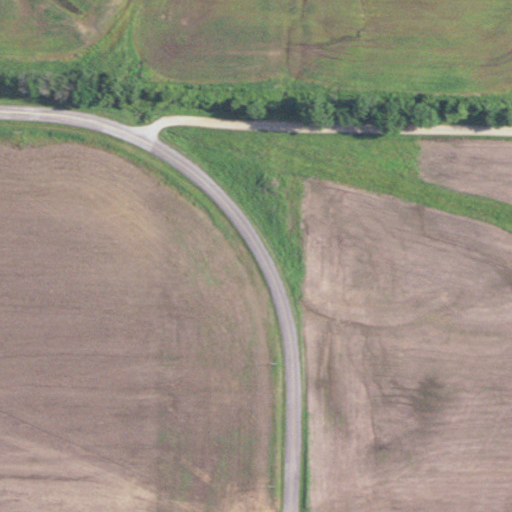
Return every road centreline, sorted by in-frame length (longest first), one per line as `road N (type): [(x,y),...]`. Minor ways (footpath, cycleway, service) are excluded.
road 1 (tertiary): [(289,511),(293,395),(284,313),(258,243),(235,210),(163,149),(119,128),(0,110)]
road 2 (residential): [(141,139),(182,119),(511,131)]
